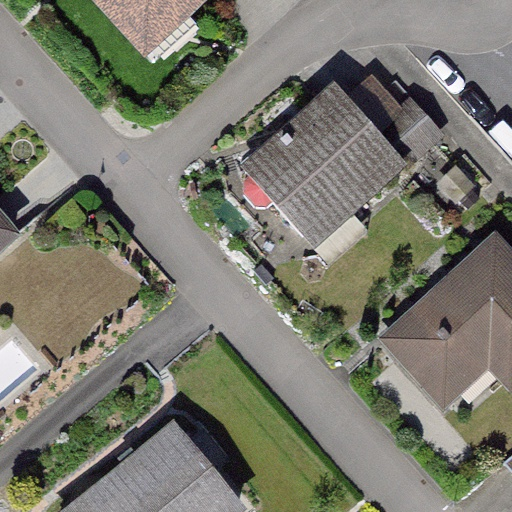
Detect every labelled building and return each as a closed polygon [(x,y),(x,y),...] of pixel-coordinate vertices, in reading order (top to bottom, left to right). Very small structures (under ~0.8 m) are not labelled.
[(180,14),(196,0),(93,0),(131,42),(172,5),(180,14)] [(291,146),(283,137),(240,175),(246,182),(240,187),(239,197),(250,210),(261,211),(267,205),(297,240),(335,206),(343,215),(398,166),(340,102),(291,146)] [(511,376),(511,277),(489,252),(388,344),(432,393),(479,350),(507,381),(511,376)] [(231,511),(233,511),(170,433),(73,511),(231,511)] [(511,483),(511,455),(498,467),(511,483)]
